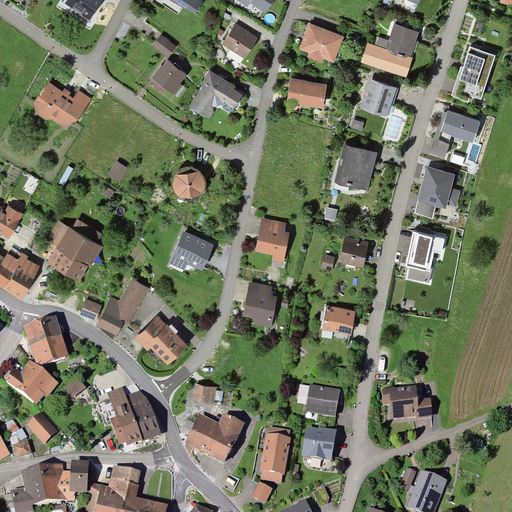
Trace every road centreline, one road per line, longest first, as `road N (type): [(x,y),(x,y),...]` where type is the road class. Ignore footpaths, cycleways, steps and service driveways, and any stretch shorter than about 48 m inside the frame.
road 1 (residential): [(461,0),(401,195),(344,511)]
road 2 (residential): [(252,154),(220,320),(197,358),(153,395)]
road 3 (residential): [(88,70),(178,132),(252,154)]
road 4 (residential): [(178,454),(12,468)]
road 5 (tertiary): [(153,395),(81,327),(18,304)]
road 6 (residential): [(294,0),(252,154)]
